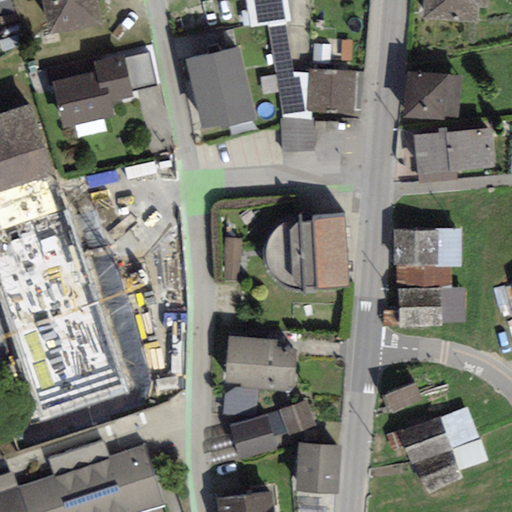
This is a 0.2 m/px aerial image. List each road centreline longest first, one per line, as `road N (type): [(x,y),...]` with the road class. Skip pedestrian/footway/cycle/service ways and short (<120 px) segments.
road 1 (residential): [(153,0),(188,186),(202,511)]
road 2 (unclassified): [(393,0),(358,346)]
road 3 (unknown): [(197,302),(29,362)]
road 4 (unclassified): [(358,346),(345,511)]
road 5 (residential): [(511,388),(457,358),(358,346)]
